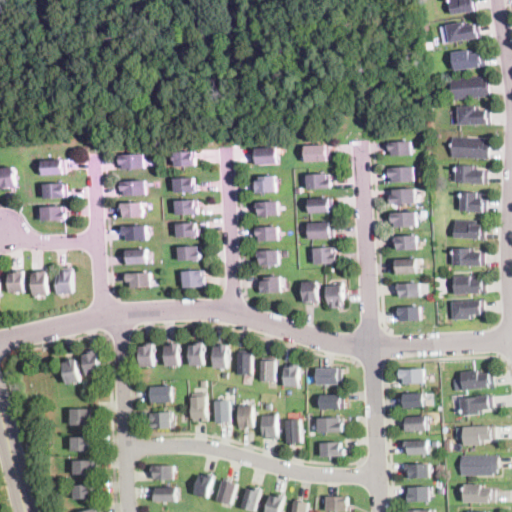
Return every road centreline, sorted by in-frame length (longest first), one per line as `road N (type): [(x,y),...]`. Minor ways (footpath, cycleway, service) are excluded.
road 1 (residential): [(0,341),(109,314),(187,308),(373,346),(511,336)]
road 2 (residential): [(381,511),(363,139)]
road 3 (residential): [(511,321),(511,180),(498,0)]
road 4 (residential): [(380,474),(291,470),(178,444),(126,445)]
road 5 (residential): [(132,511),(119,313)]
road 6 (residential): [(235,313),(227,147)]
road 7 (residential): [(109,314),(96,152)]
